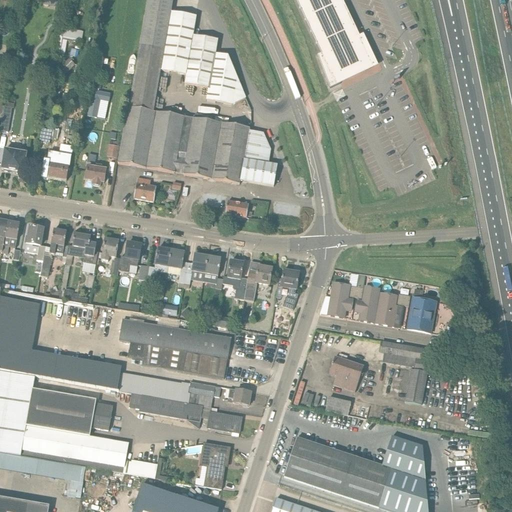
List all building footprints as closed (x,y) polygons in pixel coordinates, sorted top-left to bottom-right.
[(239,185),(240,181),(249,131),(249,129),(154,113),(161,71),(187,76),(185,86),(210,90),(207,102),(232,106),(246,98),(228,57),(216,55),(218,41),(193,36),(196,17),(171,13),(172,0),(146,0),(128,108),(127,108),(122,136),(118,164),(239,185)] [(330,89),(340,84),(337,77),(342,75),(343,75),(342,74),(370,61),(370,62),(371,61),(370,61),(365,50),(365,49),(364,49),(359,38),(363,36),(363,35),(359,37),(354,26),(354,25),(353,25),(348,14),(343,3),(343,2),(342,2),(341,0),(295,0),(299,8),(300,10),(305,20),(305,21),(310,31),(310,32),(311,33),(316,43),(316,45),(317,45),(321,55),(318,57),(330,89)] [(17,27),(20,13),(12,11),(11,17),(0,15),(0,20),(10,22),(9,25),(17,27)] [(69,14),(63,22),(68,26),(74,18),(69,14)] [(68,28),(58,26),(51,57),(55,58),(61,59),(68,28)] [(61,59),(55,58),(53,68),(51,71),(60,80),(74,65),(68,60),(66,62),(64,60),(61,59)] [(119,94),(93,89),(90,104),(98,106),(99,97),(117,100),(119,94)] [(4,107),(1,125),(0,128),(0,131),(7,133),(11,109),(4,107)] [(41,129),(39,142),(49,143),(51,130),(41,129)] [(263,134),(249,131),(240,181),(274,187),(277,166),(266,164),(268,151),(263,134)] [(106,157),(116,159),(118,147),(108,145),(106,157)] [(1,170),(22,174),(26,154),(27,150),(13,148),(13,151),(5,150),(1,170)] [(70,162),(68,161),(54,159),(54,160),(48,159),(45,178),(66,182),(69,166),(70,162)] [(87,166),(85,181),(92,182),(92,186),(100,187),(101,184),(103,184),(106,169),(102,169),(102,166),(95,165),(95,168),(87,166)] [(149,187),(150,181),(137,179),(133,200),(153,203),(156,188),(149,187)] [(246,218),(247,212),(248,205),(227,202),(225,215),(246,218)] [(8,223),(3,248),(15,250),(16,242),(17,242),(20,225),(8,223)] [(42,229),(30,227),(28,238),(26,238),(24,246),(25,246),(24,253),(37,255),(35,263),(42,264),(44,253),(39,252),(40,249),(43,230),(41,230),(42,229)] [(64,248),(66,233),(53,231),(48,256),(54,257),(55,253),(62,255),(63,248),(64,248)] [(89,244),(91,238),(74,235),(72,247),(85,250),(82,264),(95,266),(98,254),(95,253),(96,245),(89,244)] [(109,258),(115,259),(116,259),(119,242),(104,240),(101,260),(108,261),(109,258)] [(138,262),(141,246),(127,244),(125,258),(121,257),(120,260),(118,272),(128,273),(130,266),(137,267),(138,262)] [(154,268),(149,268),(146,282),(146,284),(145,289),(145,292),(151,293),(154,277),(156,277),(157,272),(167,274),(168,269),(171,249),(166,248),(166,250),(158,249),(155,266),(154,268)] [(168,269),(181,271),(182,263),(184,254),(176,252),(176,250),(171,249),(168,269)] [(194,255),(191,273),(204,275),(208,256),(203,255),(203,257),(194,255)] [(213,256),(208,256),(204,275),(217,277),(220,260),(212,258),(213,256)] [(48,280),(50,260),(44,259),(41,278),(48,280)] [(117,278),(118,272),(120,260),(116,259),(115,259),(114,262),(112,261),(110,276),(117,278)] [(243,302),(244,302),(249,274),(248,274),(245,292),(238,291),(240,281),(243,264),(230,262),(227,278),(223,277),(222,280),(222,285),(232,287),(233,287),(232,289),(234,291),(235,292),(234,300),(243,301),(243,302)] [(139,281),(146,282),(149,268),(141,267),(139,281)] [(256,275),(249,274),(244,302),(253,303),(257,284),(269,286),(272,270),(258,267),(256,275)] [(282,307),(293,311),(298,295),(295,295),(296,290),(296,291),(299,274),(283,272),(281,289),(288,290),(287,293),(282,307)] [(358,276),(351,275),(350,279),(350,282),(357,283),(358,276)] [(327,316),(327,317),(349,321),(353,301),(347,300),(350,285),(332,282),(329,305),(327,316)] [(349,299),(355,300),(357,288),(351,287),(349,299)] [(354,301),(351,321),(373,325),(379,290),(365,287),(362,303),(354,301)] [(363,289),(357,288),(355,300),(361,301),(363,289)] [(73,294),(73,291),(65,290),(63,301),(71,302),(73,294)] [(380,293),(374,326),(391,328),(393,329),(396,306),(398,296),(380,293)] [(410,297),(404,296),(402,307),(408,308),(410,297)] [(411,298),(405,330),(430,334),(436,302),(411,298)] [(0,299),(0,371),(118,392),(120,374),(121,368),(32,352),(40,306),(0,299)] [(166,305),(165,314),(177,316),(178,307),(166,305)] [(191,314),(186,309),(180,315),(185,320),(191,314)] [(118,341),(130,343),(127,358),(143,361),(142,365),(224,379),(231,338),(143,323),(144,321),(130,319),(130,321),(122,320),(118,341)] [(457,329),(448,327),(447,334),(456,336),(457,329)] [(452,349),(454,339),(444,338),(442,348),(452,349)] [(422,406),(427,373),(431,351),(380,342),(379,353),(385,355),(384,363),(414,368),(414,371),(411,371),(406,404),(422,406)] [(336,377),(333,386),(355,393),(363,368),(334,358),(329,375),(336,377)] [(112,407),(32,393),(34,379),(0,372),(0,454),(21,458),(21,457),(33,459),(123,474),(153,479),(155,464),(133,460),(132,463),(125,461),(128,444),(107,440),(89,437),(91,429),(108,432),(112,407)] [(118,392),(131,395),(209,408),(211,409),(213,397),(219,398),(220,388),(190,383),(190,385),(181,383),(181,385),(120,374),(118,392)] [(249,407),(251,394),(228,390),(226,403),(249,407)] [(209,408),(131,395),(129,409),(138,411),(138,412),(186,421),(198,429),(200,419),(207,420),(209,408)] [(326,412),(347,417),(350,403),(329,398),(326,412)] [(209,408),(207,420),(206,427),(240,432),(242,418),(216,414),(217,410),(211,409),(209,408)] [(379,509),(391,470),(296,439),(283,478),(379,509)] [(230,449),(203,444),(200,465),(199,467),(206,468),(203,488),(221,491),(223,484),(219,483),(220,479),(222,469),(223,464),(227,464),(230,449)] [(0,469),(30,475),(32,460),(21,458),(0,454),(0,469)] [(141,485),(132,511),(218,511),(219,510),(141,485)] [(0,511),(48,511),(49,507),(0,499),(0,511)] [(313,511),(276,500),(271,511),(313,511)]
